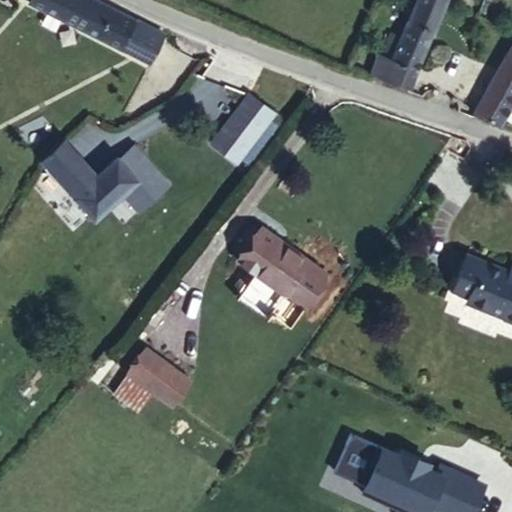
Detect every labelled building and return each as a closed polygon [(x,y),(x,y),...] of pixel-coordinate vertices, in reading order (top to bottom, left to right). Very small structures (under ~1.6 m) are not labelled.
[(155,65),(170,37),(97,0),(28,0),(27,2),(155,65)] [(410,86),(416,67),(443,0),(414,0),(399,37),(390,34),(382,55),(378,53),(370,73),(410,86)] [(511,98),(511,43),(474,113),(499,124),(511,98)] [(248,94),(210,142),(234,161),(272,113),(248,94)] [(137,177),(115,156),(96,174),(62,138),(41,158),(69,188),(88,206),(97,215),(137,177)] [(136,152),(124,163),(137,177),(152,194),(164,184),(152,171),(136,152)] [(88,206),(69,188),(63,193),(77,208),(76,208),(81,213),(88,206)] [(302,305),(326,273),(260,226),(237,260),(302,305)] [(511,273),(466,255),(455,283),(471,290),(467,299),(503,314),(503,316),(511,319),(511,273)] [(172,404),(189,380),(145,347),(127,372),(172,404)] [(233,448),(172,404),(127,372),(113,391),(218,469),(233,448)] [(403,502),(398,511),(423,511),(424,510),(422,509),(425,501),(428,502),(450,511),(470,511),(482,486),(439,467),(437,472),(419,464),(421,459),(401,450),(399,455),(375,444),(367,463),(373,466),(361,492),(383,502),(386,494),(403,502)]
